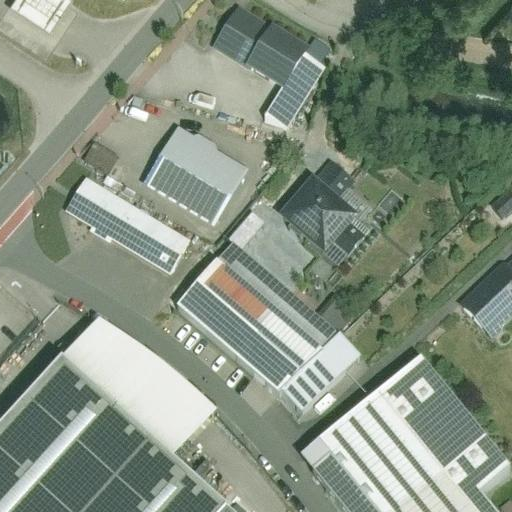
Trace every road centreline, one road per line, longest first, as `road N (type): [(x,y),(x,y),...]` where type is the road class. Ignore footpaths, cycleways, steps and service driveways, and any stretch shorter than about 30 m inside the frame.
road 1 (unclassified): [(180,0),(0,212)]
road 2 (residential): [(281,0),(364,36),(511,56)]
road 3 (unknown): [(0,423),(107,511)]
